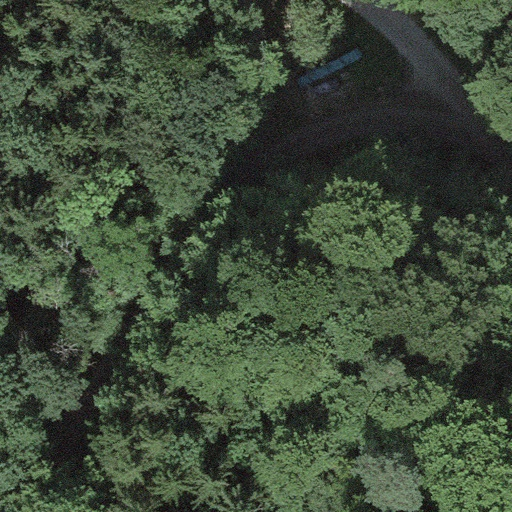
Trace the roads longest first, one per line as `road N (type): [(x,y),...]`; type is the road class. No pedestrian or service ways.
road 1 (track): [(18,511),(232,197),(263,96),(250,27),(228,0)]
road 2 (track): [(232,197),(286,148),(360,121),(426,118),(485,133)]
road 3 (track): [(369,0),(436,63),(511,159)]
